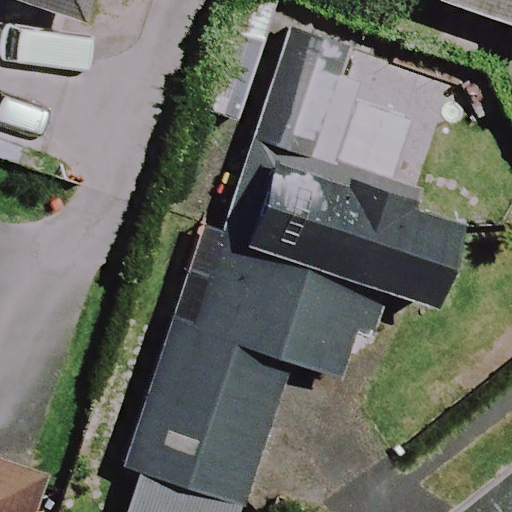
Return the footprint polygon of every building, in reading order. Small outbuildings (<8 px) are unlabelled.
[(85,0),(12,0),(78,22),(85,0)] [(511,0),(430,0),(429,7),(511,29),(511,0)] [(460,223),(279,161),(247,256),(225,248),(197,331),(339,379),(369,291),(430,311),(460,223)] [(0,511),(28,511),(39,482),(0,467),(0,511)] [(216,511),(141,478),(125,511),(216,511)]
